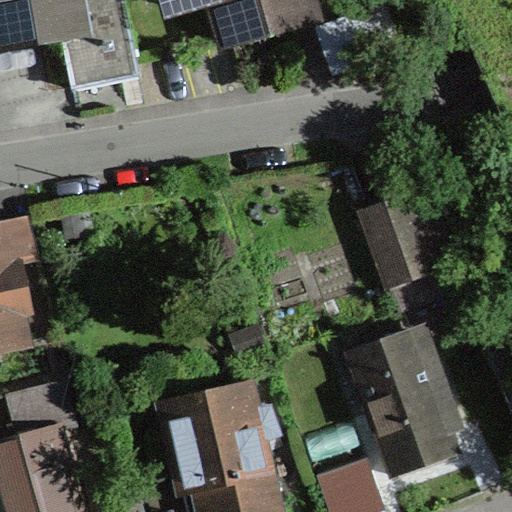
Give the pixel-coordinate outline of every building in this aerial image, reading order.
[(0,0),(0,48),(63,37),(73,87),(140,75),(125,0),(0,0)] [(315,17),(309,0),(214,0),(227,43),(315,17)] [(362,12),(322,27),(338,72),(379,57),(362,12)] [(407,195),(364,210),(391,288),(435,272),(407,195)] [(8,265),(40,258),(30,216),(0,223),(0,243),(3,243),(8,265)] [(0,345),(24,341),(8,265),(3,243),(0,243),(0,345)] [(456,453),(410,330),(348,353),(394,476),(456,453)] [(21,440),(58,430),(78,425),(65,379),(9,394),(21,440)] [(251,383),(162,404),(182,492),(196,488),(201,511),(270,511),(281,509),(263,431),(277,428),(272,407),(258,411),(251,383)] [(21,440),(0,445),(0,499),(3,511),(80,511),(58,430),(21,440)] [(109,505),(111,511),(143,511),(139,497),(109,505)]
